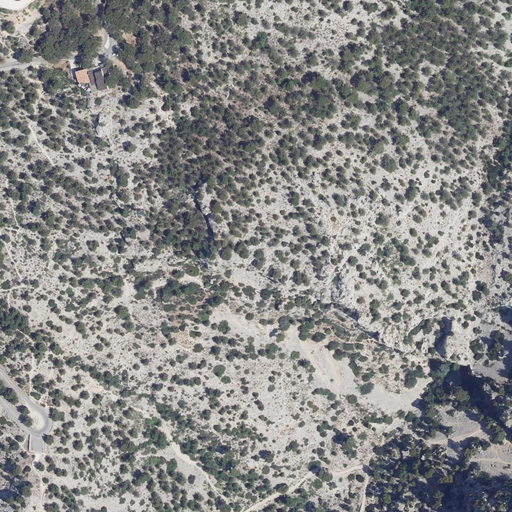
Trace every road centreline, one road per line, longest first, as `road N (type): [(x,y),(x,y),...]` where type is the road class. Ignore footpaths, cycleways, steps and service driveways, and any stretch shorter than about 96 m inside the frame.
road 1 (track): [(247,511),(311,472),(358,467),(367,478),(361,511)]
road 2 (unclassified): [(0,65),(104,53),(108,32),(96,0)]
road 3 (unclassified): [(0,391),(35,430),(49,426),(0,365)]
